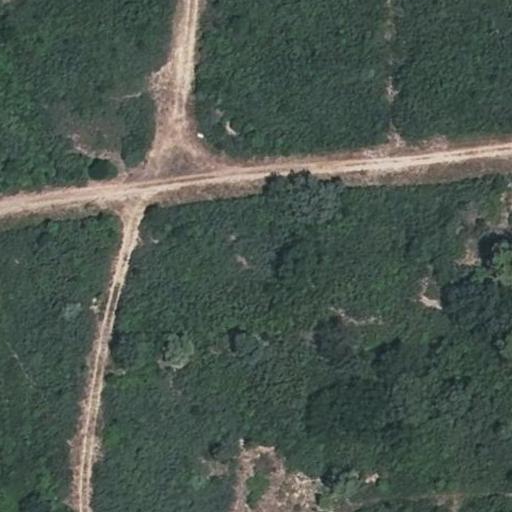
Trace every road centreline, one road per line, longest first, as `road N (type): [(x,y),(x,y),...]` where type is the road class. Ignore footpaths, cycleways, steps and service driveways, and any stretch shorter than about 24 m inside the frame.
road 1 (track): [(511,152),(0,213)]
road 2 (track): [(143,190),(187,78),(191,0)]
